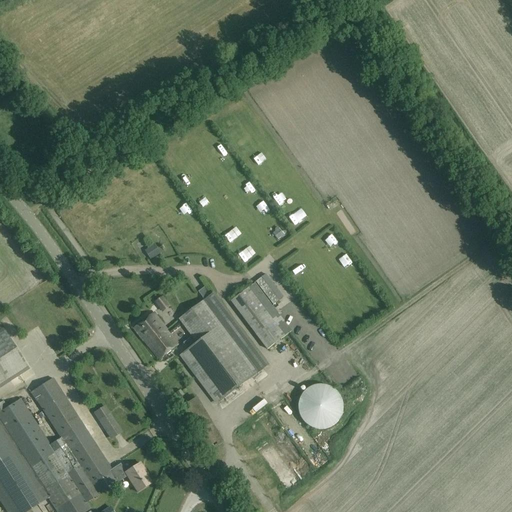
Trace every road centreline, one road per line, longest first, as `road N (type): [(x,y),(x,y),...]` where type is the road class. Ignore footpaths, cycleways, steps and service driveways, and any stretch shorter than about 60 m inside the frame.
road 1 (track): [(511,232),(229,427),(226,467),(207,485)]
road 2 (tertiary): [(225,511),(77,285),(0,185)]
road 3 (track): [(356,0),(43,200)]
